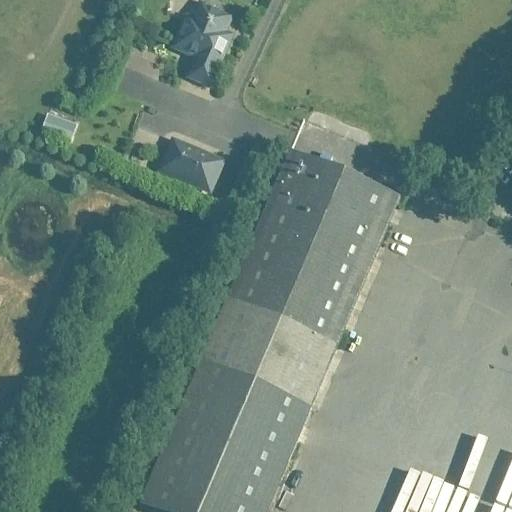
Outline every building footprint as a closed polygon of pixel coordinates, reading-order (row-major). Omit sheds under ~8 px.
[(194,24),(187,21),(175,49),(199,59),(190,79),(209,87),(229,39),(222,36),(229,20),(226,19),(227,16),(223,12),(219,10),(215,8),(210,7),(205,7),(204,9),(201,8),(194,24)] [(65,141),(71,122),(43,113),(37,131),(65,141)] [(173,144),(160,173),(208,193),(220,164),(173,144)] [(289,155),(200,365),(139,508),(148,511),(267,511),(399,202),(289,155)] [(374,174),(384,178),(391,159),(381,156),(374,174)] [(381,288),(396,295),(392,302),(414,312),(419,302),(370,279),(365,289),(378,295),(381,288)] [(407,354),(414,341),(355,311),(349,323),(407,354)] [(348,332),(343,346),(396,366),(402,352),(348,332)] [(378,412),(390,374),(335,357),(324,395),(378,412)] [(464,464),(497,386),(482,379),(449,458),(464,464)] [(511,464),(511,443),(501,441),(496,462),(511,464)] [(312,480),(298,511),(384,511),(368,506),(369,503),(312,480)] [(509,511),(511,511),(511,495),(476,480),(469,495),(509,511)]
